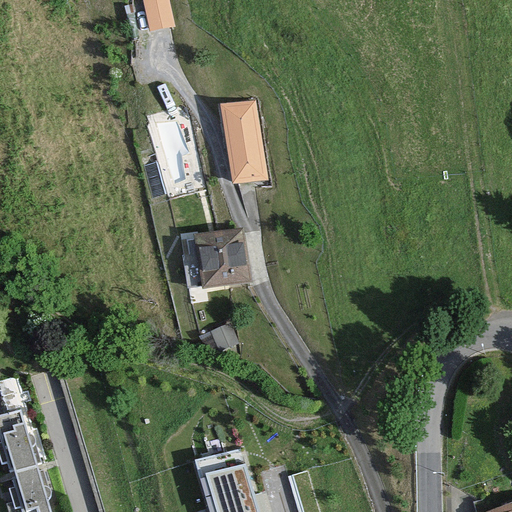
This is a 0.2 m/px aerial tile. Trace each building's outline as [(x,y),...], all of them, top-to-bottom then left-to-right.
[(144,0),(153,32),(179,25),(172,0),(144,0)] [(257,101),(225,106),(238,186),(270,181),(257,101)] [(244,228),(200,235),(209,291),(253,284),(244,228)] [(56,511),(27,412),(1,420),(27,511),(56,511)] [(205,474),(215,511),(261,511),(247,462),(205,474)] [(322,511),(310,469),(291,475),(302,511),(322,511)] [(511,511),(511,503),(486,511),(511,511)]
